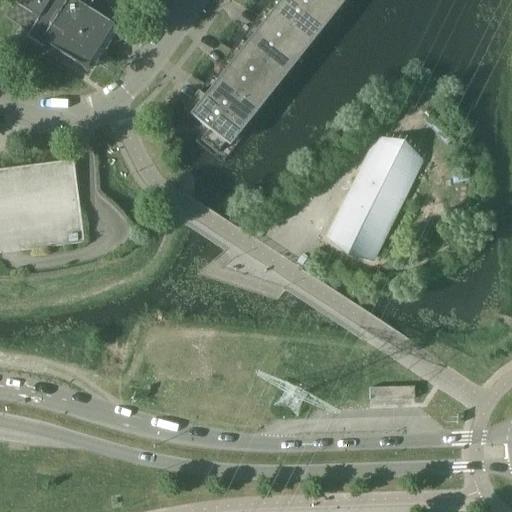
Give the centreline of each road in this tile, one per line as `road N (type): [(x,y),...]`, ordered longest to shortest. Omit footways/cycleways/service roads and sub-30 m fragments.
road 1 (tertiary): [(511,437),(234,443),(0,389)]
road 2 (tertiary): [(0,421),(210,470),(511,468)]
road 3 (residential): [(114,103),(197,0)]
road 4 (residential): [(114,103),(54,115),(0,95)]
